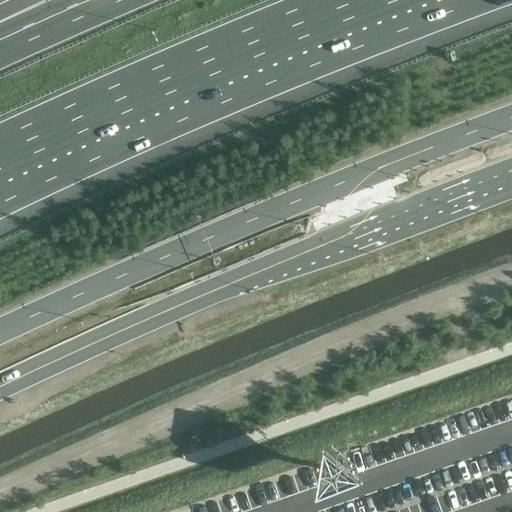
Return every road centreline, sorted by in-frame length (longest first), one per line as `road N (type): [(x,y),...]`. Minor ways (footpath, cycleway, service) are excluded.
road 1 (tertiary): [(511,120),(164,258),(0,333)]
road 2 (tertiary): [(0,385),(511,175)]
road 3 (motorway): [(0,153),(360,0)]
